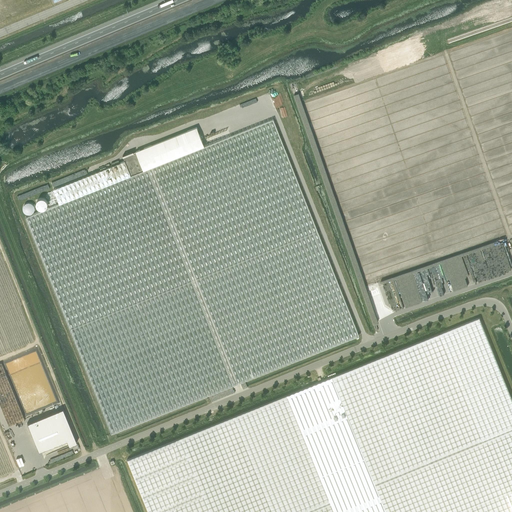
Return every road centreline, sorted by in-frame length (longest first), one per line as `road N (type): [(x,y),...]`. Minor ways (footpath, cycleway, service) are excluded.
road 1 (unclassified): [(511,328),(500,309),(470,305),(0,493)]
road 2 (track): [(0,170),(300,33),(346,31),(415,0)]
road 3 (unknown): [(367,343),(268,99),(155,138)]
road 4 (track): [(97,453),(0,206)]
road 5 (track): [(85,458),(0,249)]
road 6 (motorway): [(0,86),(206,0)]
road 7 (motorway): [(179,0),(0,75)]
